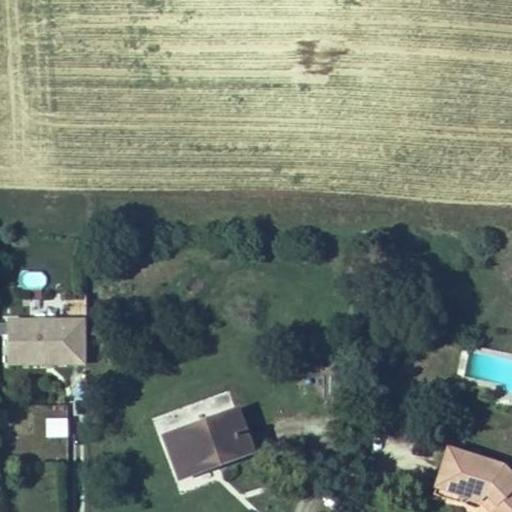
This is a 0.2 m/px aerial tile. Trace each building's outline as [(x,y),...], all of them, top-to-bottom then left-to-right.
[(89,365),(89,322),(10,322),(10,366),(89,365)] [(237,409),(165,436),(179,473),(218,459),(219,464),(253,451),(237,409)] [(44,418),(44,438),(67,437),(66,417),(44,418)] [(511,511),(511,475),(503,466),(448,449),(437,486),(446,489),(480,499),(488,494),(497,504),(491,510),(488,511),(511,511)] [(218,459),(179,473),(180,478),(219,464),(218,459)] [(497,504),(488,494),(480,499),(491,510),(497,504)]
